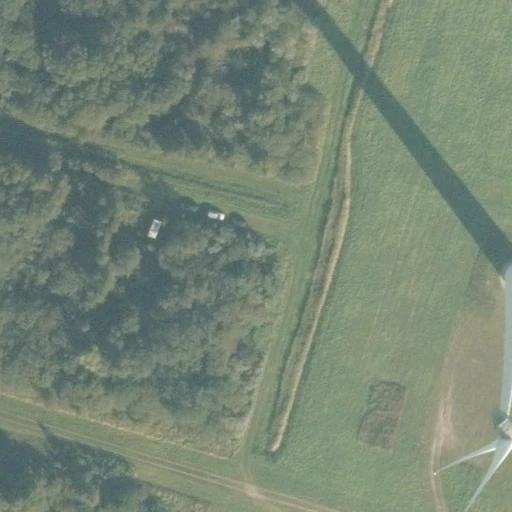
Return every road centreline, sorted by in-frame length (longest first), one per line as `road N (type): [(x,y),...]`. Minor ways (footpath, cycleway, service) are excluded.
road 1 (track): [(219,511),(311,193),(352,0)]
road 2 (track): [(317,511),(0,414)]
road 3 (track): [(311,193),(0,114)]
road 4 (track): [(439,511),(431,461),(443,423),(511,310)]
